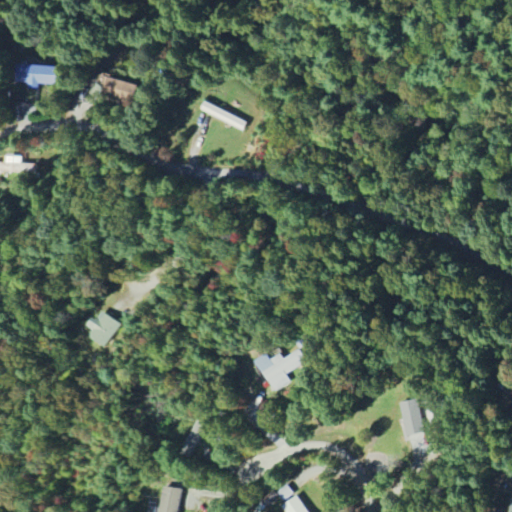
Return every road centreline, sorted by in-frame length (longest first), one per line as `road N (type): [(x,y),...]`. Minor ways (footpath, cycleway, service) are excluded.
road 1 (residential): [(511,276),(434,232),(261,175),(168,164),(85,126),(0,132)]
road 2 (residential): [(367,511),(354,464),(336,449),(307,444),(247,469)]
